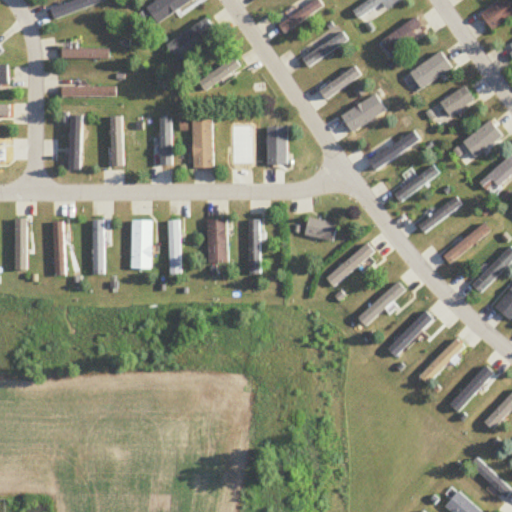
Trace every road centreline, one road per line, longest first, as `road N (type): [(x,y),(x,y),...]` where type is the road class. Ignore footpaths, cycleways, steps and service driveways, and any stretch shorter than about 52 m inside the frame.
road 1 (residential): [(228,0),(344,173),(431,284),(511,357)]
road 2 (residential): [(0,192),(305,191),(344,173)]
road 3 (residential): [(14,0),(35,58),(35,192)]
road 4 (residential): [(439,0),(511,103)]
